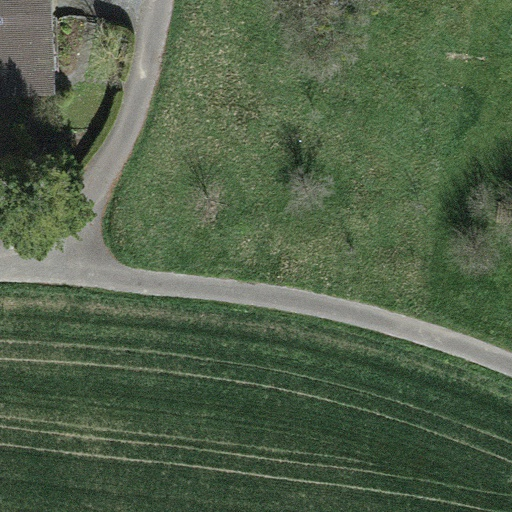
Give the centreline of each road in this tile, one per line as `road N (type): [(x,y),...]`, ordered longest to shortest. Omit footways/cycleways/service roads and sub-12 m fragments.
road 1 (track): [(0,281),(276,300),(380,320),(511,366)]
road 2 (residential): [(161,0),(142,89),(56,281)]
